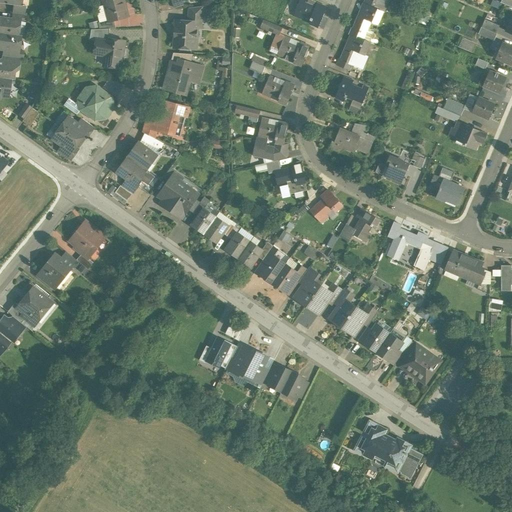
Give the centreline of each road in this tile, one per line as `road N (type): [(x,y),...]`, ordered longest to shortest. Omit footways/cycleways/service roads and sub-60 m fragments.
road 1 (unclassified): [(80,185),(306,346),(511,478)]
road 2 (residential): [(464,235),(348,183),(318,162),(304,136),(305,103),(346,0)]
road 3 (track): [(188,264),(169,301),(0,454)]
road 4 (residential): [(148,0),(146,77),(133,116),(80,185)]
road 5 (track): [(26,511),(86,412),(96,359)]
road 6 (residential): [(80,185),(0,284)]
road 7 (residential): [(511,122),(464,235)]
